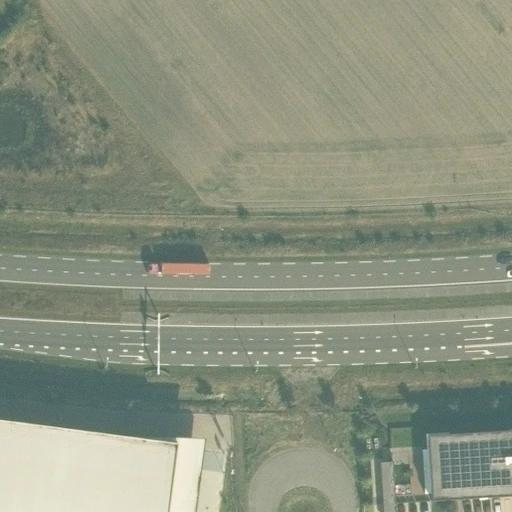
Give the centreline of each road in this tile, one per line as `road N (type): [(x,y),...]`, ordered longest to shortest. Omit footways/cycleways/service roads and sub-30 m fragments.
road 1 (primary): [(0,334),(162,343),(511,331)]
road 2 (primary): [(511,267),(169,276),(0,268)]
road 3 (unclassified): [(344,511),(340,492),(303,470),(282,472),(262,511)]
